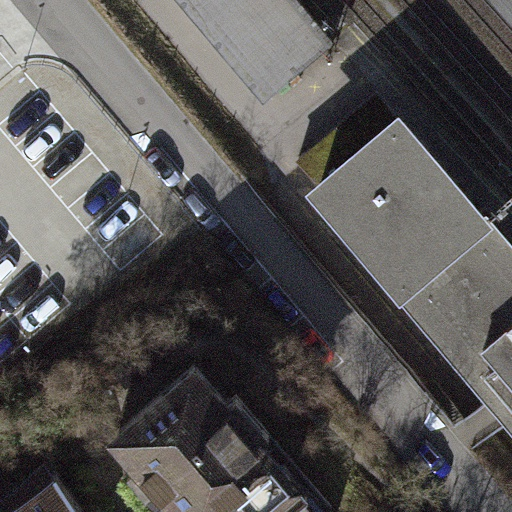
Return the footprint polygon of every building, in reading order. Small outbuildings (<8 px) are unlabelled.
[(192,0),(272,92),(339,35),(309,0),(192,0)] [(511,0),(499,0),(511,14),(511,0)] [(511,269),(382,116),(302,183),(498,415),(511,432),(511,269)] [(294,511),(311,498),(194,364),(114,433),(182,511),(294,511)] [(51,511),(31,483),(0,504),(0,511),(51,511)]
